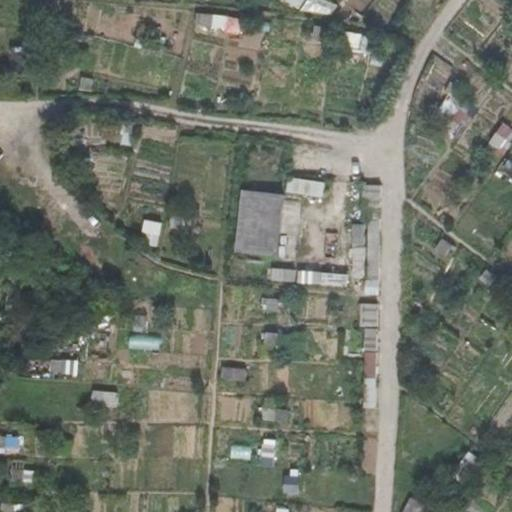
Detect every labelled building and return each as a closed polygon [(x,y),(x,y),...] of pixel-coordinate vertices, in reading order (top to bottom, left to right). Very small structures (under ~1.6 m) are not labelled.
[(323,0),(306,0),(303,9),(320,15),(325,0),(323,0)] [(195,14),(194,29),(240,32),(241,17),(195,14)] [(372,53),(374,36),(350,33),(348,50),(372,53)] [(511,128),(503,122),(489,142),(501,150),(511,133),(511,128)] [(288,191),(323,197),(326,182),(290,176),(288,191)] [(280,255),(282,191),(240,189),(237,253),(280,255)] [(142,242),(158,245),(163,220),(146,217),(142,242)] [(376,224),(354,223),(352,276),(366,276),(366,293),(374,294),(376,224)] [(296,281),(296,269),(272,267),(272,280),(296,281)] [(498,277),(487,269),(480,279),(491,287),(498,277)] [(298,284),(348,286),(348,272),(299,270),(298,284)] [(361,302),(360,325),(379,325),(379,303),(361,302)] [(366,327),(364,374),(376,375),(378,327),(366,327)] [(130,332),(128,347),(159,350),(161,336),(130,332)] [(246,381),(247,368),(223,366),(221,379),(246,381)] [(92,406),(118,406),(118,389),(92,389),(92,406)] [(0,433),(0,450),(21,451),(22,435),(0,433)] [(273,488),(296,487),(296,474),(273,475),(273,488)] [(418,511),(422,503),(411,498),(403,511),(418,511)]
